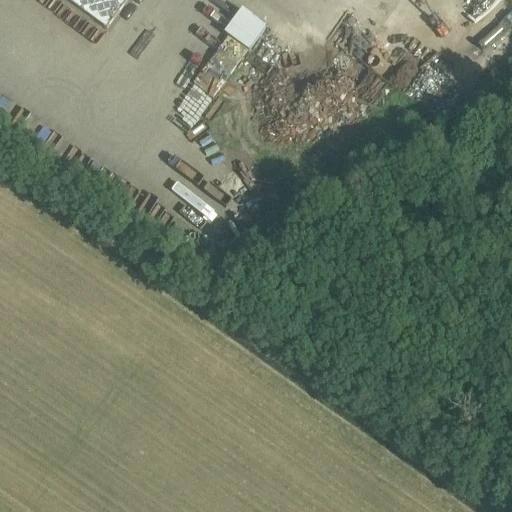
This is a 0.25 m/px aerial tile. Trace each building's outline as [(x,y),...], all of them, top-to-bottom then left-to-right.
[(63,0),(105,31),(127,0),(63,0)] [(256,54),(271,27),(244,12),(229,39),(256,54)] [(179,29),(170,45),(179,50),(188,33),(179,29)] [(202,31),(177,60),(193,74),(219,45),(202,31)] [(393,83),(418,61),(409,50),(413,47),(409,42),(392,57),(374,38),(352,58),(366,74),(377,65),(393,83)]
